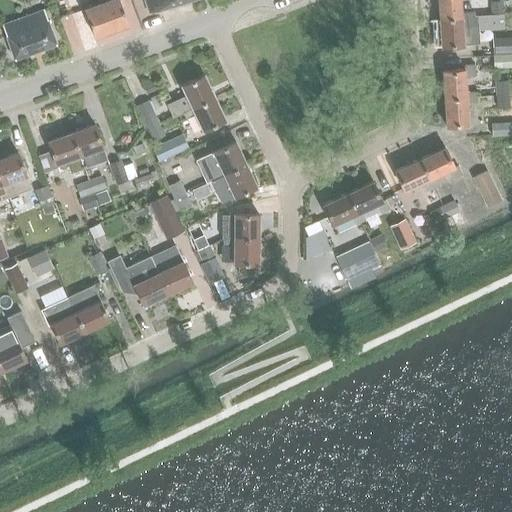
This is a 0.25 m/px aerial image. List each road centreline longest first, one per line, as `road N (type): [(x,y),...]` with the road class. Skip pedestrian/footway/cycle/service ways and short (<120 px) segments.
road 1 (residential): [(0,421),(273,292),(287,277),(289,184)]
road 2 (residential): [(404,0),(412,114),(404,129),(289,184)]
road 3 (residential): [(0,104),(216,25)]
road 4 (residential): [(289,184),(216,25)]
